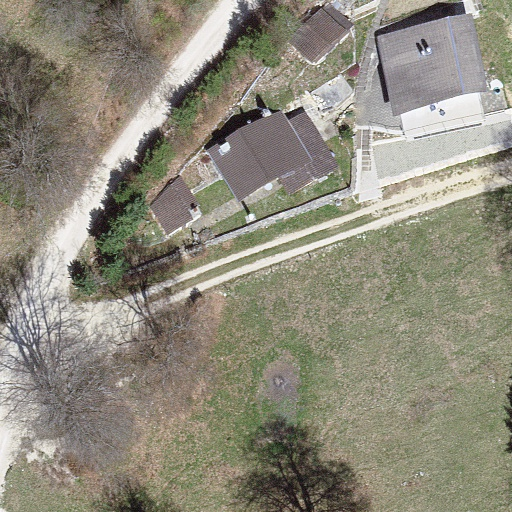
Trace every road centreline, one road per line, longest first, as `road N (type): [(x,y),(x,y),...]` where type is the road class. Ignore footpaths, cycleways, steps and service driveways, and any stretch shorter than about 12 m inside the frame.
road 1 (track): [(19,338),(511,173)]
road 2 (track): [(0,433),(19,338),(63,220),(232,0)]
